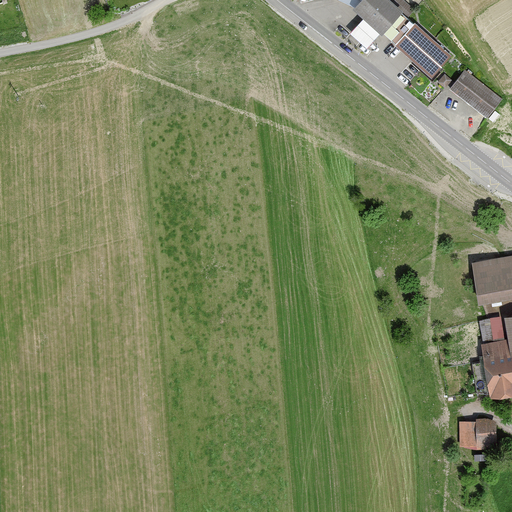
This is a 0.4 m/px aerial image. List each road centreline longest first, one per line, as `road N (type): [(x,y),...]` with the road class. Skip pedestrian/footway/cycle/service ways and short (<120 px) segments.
road 1 (secondary): [(277,0),(511,184)]
road 2 (unclassified): [(172,0),(0,58)]
